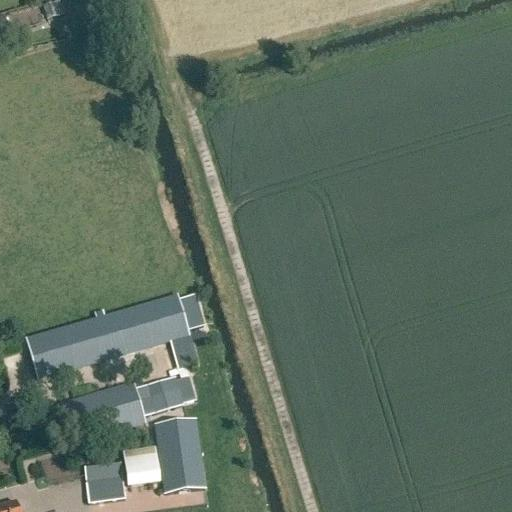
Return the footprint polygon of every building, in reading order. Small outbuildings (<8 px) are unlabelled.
[(53,6),(43,9),(47,22),(57,19),(53,6)] [(67,25),(55,28),(59,41),(70,38),(67,25)] [(169,345),(189,340),(188,334),(203,329),(194,298),(178,303),(176,297),(103,319),(102,313),(93,316),(95,321),(23,342),(27,353),(36,385),(169,345)] [(178,379),(134,392),(132,385),(55,408),(67,451),(145,427),(143,421),(196,404),(188,380),(179,383),(178,379)] [(162,497),(205,491),(196,422),(153,428),(162,497)] [(125,474),(127,491),(160,487),(155,451),(122,455),(124,469),(125,474)] [(125,474),(124,469),(120,469),(119,467),(83,471),(84,480),(87,507),(124,503),(120,475),(125,474)]
